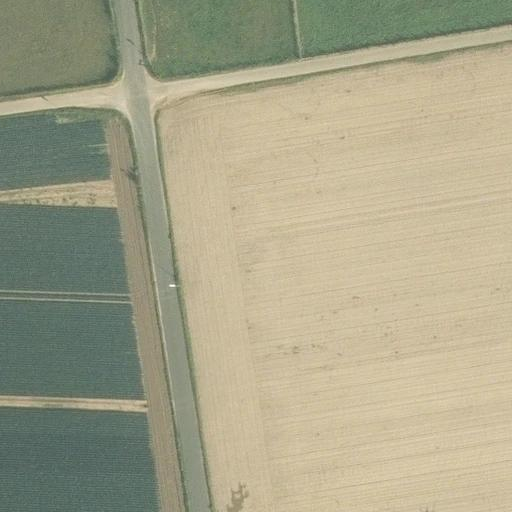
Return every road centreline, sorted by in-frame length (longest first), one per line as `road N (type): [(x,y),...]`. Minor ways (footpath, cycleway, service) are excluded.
road 1 (track): [(0,110),(137,95),(511,31)]
road 2 (unclassified): [(124,0),(198,511)]
